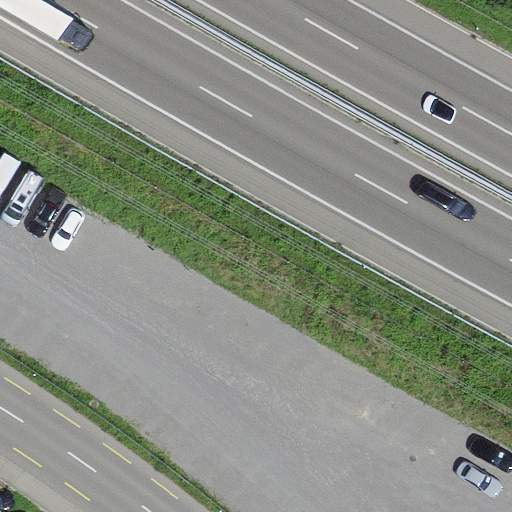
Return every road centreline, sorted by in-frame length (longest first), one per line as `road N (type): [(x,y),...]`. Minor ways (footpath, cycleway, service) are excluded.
road 1 (motorway): [(44,0),(511,262)]
road 2 (motorway): [(511,131),(276,0)]
road 3 (tertiary): [(151,511),(0,406)]
